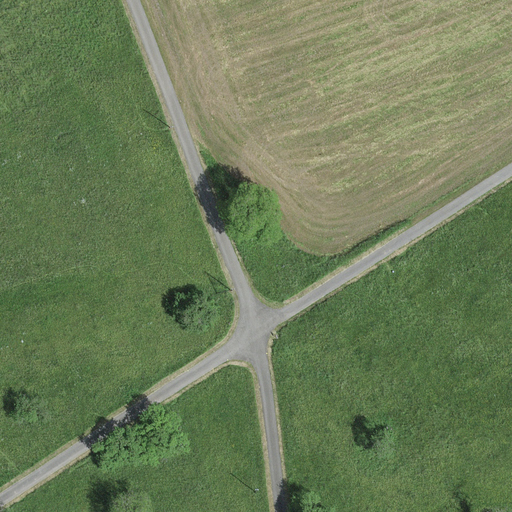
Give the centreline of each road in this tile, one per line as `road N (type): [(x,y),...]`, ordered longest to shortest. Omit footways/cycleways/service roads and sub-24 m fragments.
road 1 (track): [(0,504),(511,171)]
road 2 (track): [(133,0),(256,333)]
road 3 (residential): [(256,333),(283,511)]
